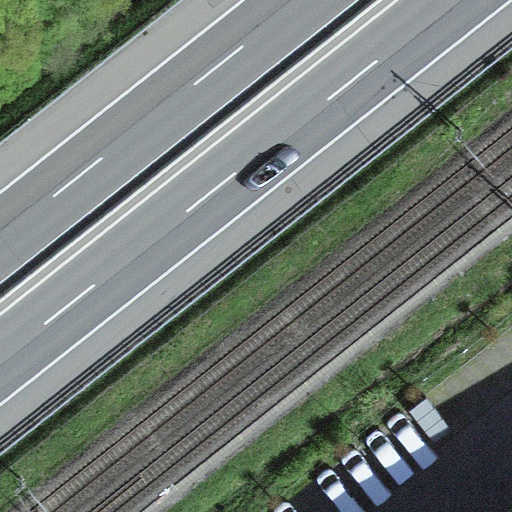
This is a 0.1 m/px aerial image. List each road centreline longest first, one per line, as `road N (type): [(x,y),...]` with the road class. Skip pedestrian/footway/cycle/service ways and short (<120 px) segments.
road 1 (motorway): [(0,358),(452,0)]
road 2 (motorway): [(302,0),(0,239)]
